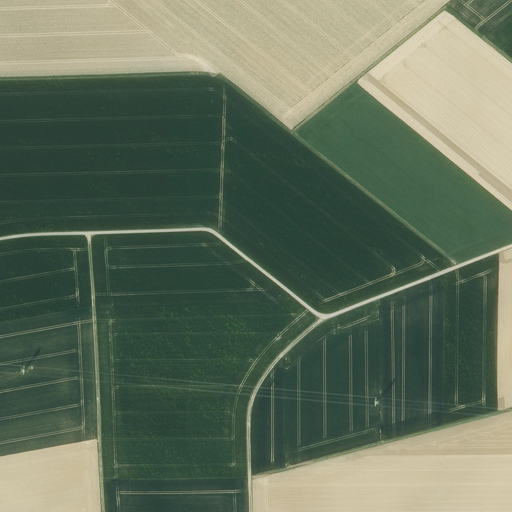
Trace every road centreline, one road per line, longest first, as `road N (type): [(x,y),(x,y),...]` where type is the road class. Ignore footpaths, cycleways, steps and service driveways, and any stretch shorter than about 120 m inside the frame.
road 1 (track): [(511,246),(321,319),(209,229),(0,238)]
road 2 (track): [(0,79),(219,77),(457,267)]
road 3 (track): [(291,132),(446,7),(511,60)]
road 4 (track): [(88,234),(106,511)]
road 5 (track): [(249,478),(511,408)]
road 6 (track): [(249,511),(254,391),(321,319)]
